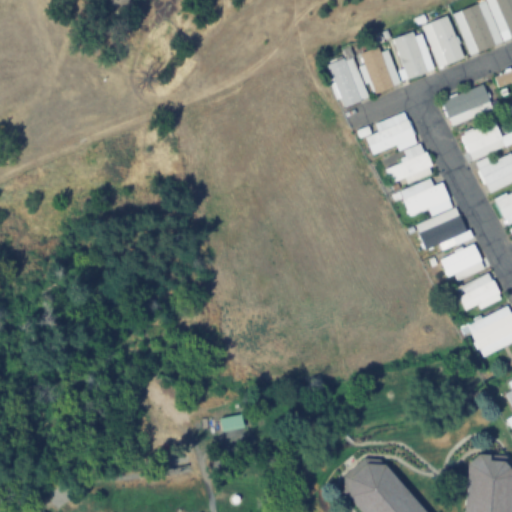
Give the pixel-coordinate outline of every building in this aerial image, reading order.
[(99,0),(111,15),(128,1),(127,0),(99,0)] [(467,55),(511,37),(511,0),(477,0),(450,11),(467,55)] [(436,68),(461,59),(446,16),(420,25),(436,68)] [(432,71),(417,30),(390,40),(404,81),(432,71)] [(396,85),(378,44),(356,53),(373,95),(396,85)] [(324,65),(340,107),(365,98),(349,55),(324,65)] [(511,69),(496,77),(500,86),(511,80),(511,69)] [(491,111),(483,86),(439,99),(447,124),(491,111)] [(369,156),(399,146),(404,159),(383,167),(389,183),(403,178),(404,182),(428,173),(406,110),(372,122),(375,131),(362,136),(369,156)] [(511,143),(511,139),(509,132),(498,136),(492,121),(458,134),(468,160),(511,143)] [(511,159),(508,152),(489,162),(486,157),(472,164),(487,193),(511,180),(511,159)] [(412,225),(422,251),(437,245),(438,249),(464,240),(442,181),(430,185),(427,178),(396,190),(406,219),(425,212),(428,219),(412,225)] [(499,221),(511,218),(511,190),(494,194),(499,221)] [(482,269),(471,243),(437,258),(448,284),(482,269)] [(462,311),(474,305),(476,309),(499,299),(486,272),(452,288),(462,311)] [(511,342),(511,320),(505,305),(464,324),(479,357),(511,342)] [(511,378),(505,382),(509,391),(502,395),(511,414),(511,378)] [(511,511),(511,507),(511,465),(504,455),(479,453),(468,461),(463,511),(425,511),(384,463),(367,462),(348,477),(347,495),(361,511),(511,511)]
